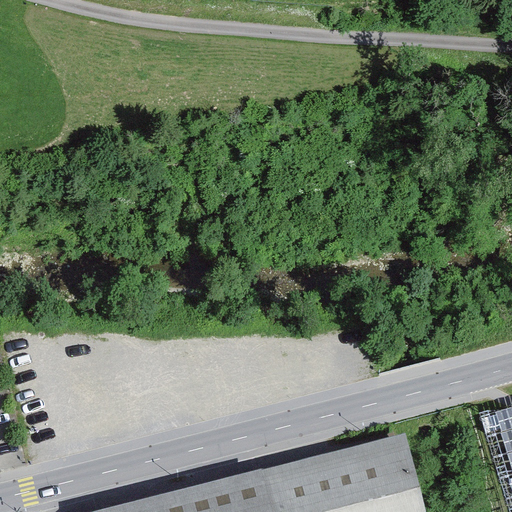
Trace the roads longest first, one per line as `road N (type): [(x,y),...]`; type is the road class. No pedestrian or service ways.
road 1 (secondary): [(0,499),(511,367)]
road 2 (track): [(511,49),(118,21),(19,0)]
